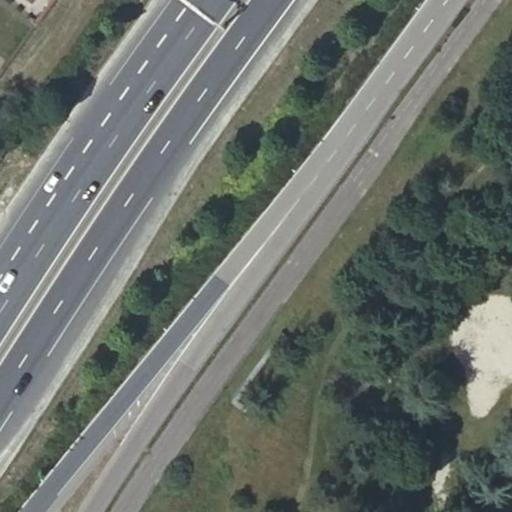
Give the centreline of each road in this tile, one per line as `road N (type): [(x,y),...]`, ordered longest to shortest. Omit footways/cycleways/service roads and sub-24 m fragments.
road 1 (trunk): [(0,412),(274,0)]
road 2 (trunk): [(28,511),(261,231),(298,199)]
road 3 (tertiary): [(91,511),(279,240),(298,199)]
road 4 (trunk): [(198,0),(0,290)]
road 5 (tertiary): [(298,199),(447,0)]
road 6 (unknown): [(90,0),(37,75),(0,83)]
